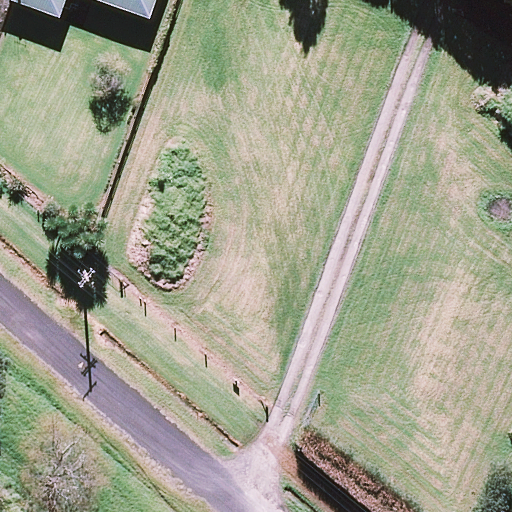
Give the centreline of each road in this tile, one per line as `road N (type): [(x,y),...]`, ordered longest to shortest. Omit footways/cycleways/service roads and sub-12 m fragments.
road 1 (track): [(266,511),(449,0)]
road 2 (residential): [(0,296),(244,511)]
